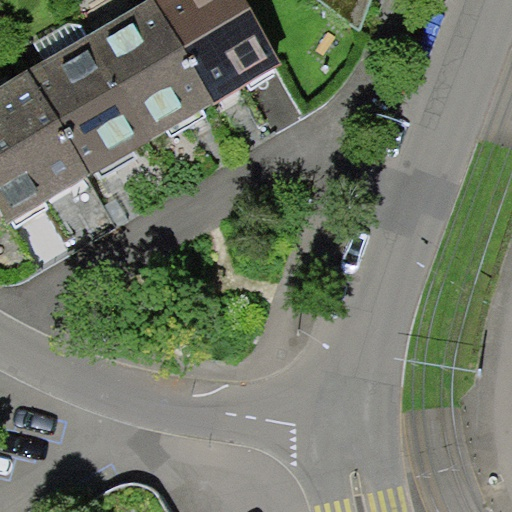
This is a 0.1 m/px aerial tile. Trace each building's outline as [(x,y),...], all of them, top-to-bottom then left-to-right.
[(226,93),(276,64),(238,0),(165,0),(153,8),(209,103),(226,93)] [(319,0),(360,31),(370,0),(319,0)] [(153,8),(91,44),(147,139),(164,129),(209,103),(153,8)] [(49,69),(29,81),(85,176),(102,166),(147,139),(91,44),(81,27),(68,25),(34,45),(49,69)] [(29,81),(0,97),(0,209),(7,221),(42,201),(85,176),(29,81)]
